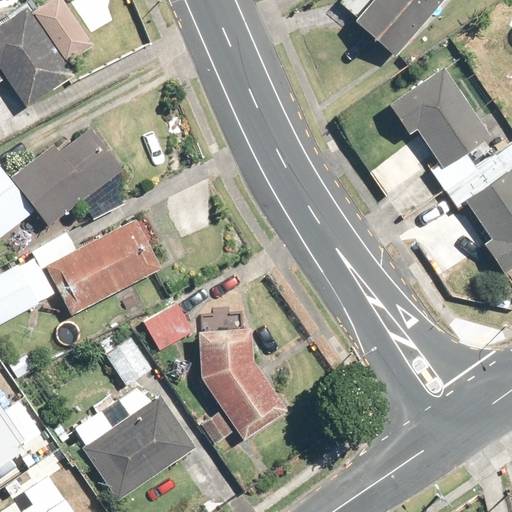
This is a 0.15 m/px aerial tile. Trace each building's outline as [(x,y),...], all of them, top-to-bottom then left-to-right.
[(0,77),(20,107),(66,76),(57,62),(83,45),(52,0),(41,0),(23,12),(19,7),(0,19),(0,77)] [(437,0),(364,0),(345,22),(387,58),(437,0)] [(400,136),(409,130),(436,169),(483,137),(436,67),(379,105),(400,136)] [(81,129),(53,151),(47,144),(5,178),(44,227),(114,170),(81,129)] [(498,274),(511,265),(511,178),(505,168),(458,200),(485,240),(478,245),(498,274)] [(0,235),(30,212),(0,174),(0,235)] [(154,269),(127,219),(39,267),(66,316),(154,269)] [(13,265),(0,272),(0,322),(35,303),(13,265)] [(168,302),(136,324),(156,352),(188,330),(168,302)] [(119,327),(92,347),(122,387),(148,367),(119,327)] [(189,332),(195,380),(238,441),(281,411),(247,363),(244,328),(189,332)] [(188,450),(151,396),(75,448),(112,502),(188,450)] [(0,408),(0,450),(20,437),(0,408)] [(19,500),(3,510),(3,511),(73,511),(45,468),(12,489),(19,500)]
